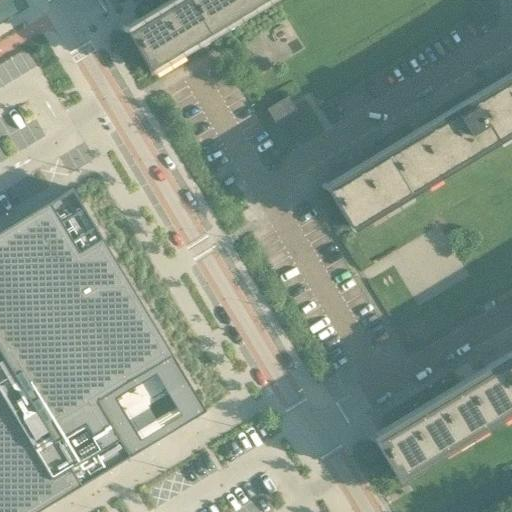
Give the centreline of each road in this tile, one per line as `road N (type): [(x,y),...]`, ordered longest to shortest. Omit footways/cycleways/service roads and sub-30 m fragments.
road 1 (residential): [(382,388),(259,182),(511,37)]
road 2 (residential): [(315,430),(81,50),(69,14)]
road 3 (residential): [(382,388),(511,312)]
